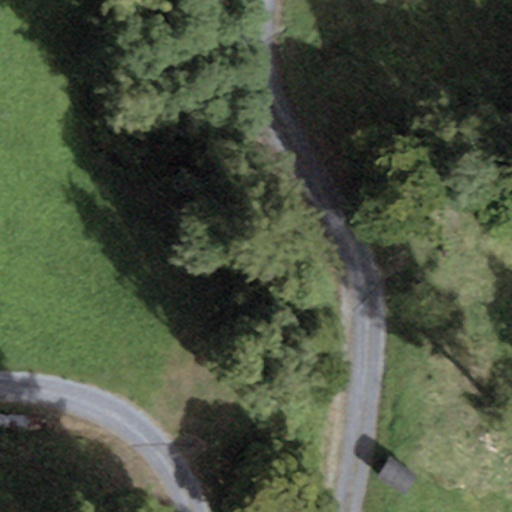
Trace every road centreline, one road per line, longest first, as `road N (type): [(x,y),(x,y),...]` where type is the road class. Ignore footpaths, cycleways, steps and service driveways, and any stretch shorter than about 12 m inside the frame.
road 1 (track): [(356,511),(381,332),(372,266),(343,205),(272,104),(257,50),(268,0)]
road 2 (track): [(0,424),(185,476),(192,511)]
